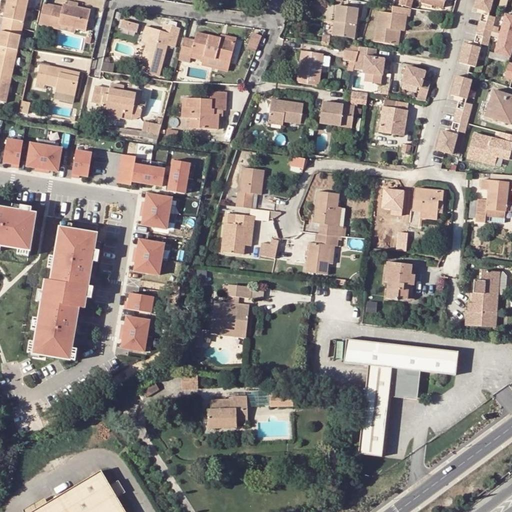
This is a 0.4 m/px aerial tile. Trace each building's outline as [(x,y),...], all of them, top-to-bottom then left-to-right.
[(0,69),(0,70),(0,103),(3,104),(13,54),(17,54),(28,0),(6,0),(2,20),(10,22),(7,35),(0,34),(0,69)] [(432,0),(431,6),(442,9),(444,0),(432,0)] [(475,0),(473,10),(476,11),(489,14),(492,0),(475,0)] [(59,26),(75,30),(85,32),(90,11),(76,8),(67,6),(63,5),(62,8),(53,7),(49,27),(58,30),(59,26)] [(334,7),(332,24),(335,24),(334,37),(353,40),(356,10),(334,7)] [(395,31),(399,32),(403,32),(405,16),(408,17),(409,9),(404,8),(392,7),(391,14),(377,13),(373,43),(393,45),(395,31)] [(511,15),(504,13),(494,51),(510,55),(511,49),(511,15)] [(488,18),(481,16),(477,30),(491,34),(495,20),(488,18)] [(125,18),(122,27),(140,32),(142,23),(125,18)] [(2,20),(0,30),(0,34),(7,35),(10,22),(2,20)] [(162,32),(151,29),(147,46),(139,72),(158,77),(166,46),(174,48),(180,29),(165,25),(162,32)] [(140,44),(147,46),(151,29),(145,28),(140,44)] [(491,34),(477,30),(473,45),(480,46),(488,48),(491,34)] [(180,55),(191,57),(192,54),(229,64),(235,43),(220,39),(197,33),(194,41),(184,39),(180,55)] [(251,34),(245,51),(254,55),(261,38),(251,34)] [(479,50),(467,47),(464,46),(459,65),(474,69),(479,50)] [(345,51),(343,61),(350,61),(355,62),(358,52),(345,51)] [(295,84),(317,87),(321,55),(299,52),(295,84)] [(229,64),(192,54),(191,57),(203,60),(201,65),(227,73),(229,64)] [(352,74),(355,62),(350,61),(347,73),(352,74)] [(430,99),(436,70),(409,64),(403,93),(430,99)] [(74,97),(79,78),(65,76),(66,71),(41,66),(36,88),(43,90),(44,86),(56,89),(55,93),(74,97)] [(471,82),(455,78),(450,98),(453,98),(466,102),(471,82)] [(101,104),(100,109),(109,110),(108,116),(122,118),(123,113),(132,115),(133,105),(136,95),(123,93),(124,87),(111,85),(110,89),(109,94),(103,93),(103,88),(94,86),(91,102),(101,104)] [(355,91),(354,102),(369,103),(370,92),(355,91)] [(511,96),(493,91),(484,117),(510,125),(511,118),(511,96)] [(199,129),(218,130),(219,115),(213,115),(213,110),(219,110),(224,111),(225,93),(210,93),(209,101),(182,100),(181,118),(200,119),(199,129)] [(302,106),(270,101),(268,121),(282,123),(299,125),(302,106)] [(379,133),(389,134),(390,129),(403,131),(407,105),(384,101),(379,133)] [(22,102),(19,114),(27,115),(29,103),(22,102)] [(465,105),(458,103),(454,118),(468,121),(472,107),(465,105)] [(352,130),(355,109),(322,104),(320,126),(335,128),(352,130)] [(138,116),(140,106),(133,105),(132,115),(123,113),(122,118),(131,120),(138,116)] [(468,121),(454,118),(450,132),(457,134),(465,136),(468,121)] [(158,134),(161,125),(142,122),(140,132),(158,134)] [(472,131),(466,158),(494,165),(496,156),(509,159),(511,147),(511,134),(495,131),(494,136),(472,131)] [(444,134),(441,133),(436,153),(451,157),(456,137),(444,134)] [(23,143),(7,140),(3,163),(11,164),(11,167),(19,169),(23,143)] [(46,147),(30,144),(26,167),(35,168),(34,171),(41,173),(46,147)] [(61,150),(46,147),(41,173),(49,174),(49,171),(57,172),(61,150)] [(91,154),(76,152),(71,178),(79,179),(79,176),(87,177),(91,154)] [(135,158),(122,156),(117,184),(130,186),(131,182),(134,166),(135,158)] [(189,165),(172,162),(170,177),(187,180),(189,165)] [(149,168),(134,166),(131,182),(146,185),(149,168)] [(164,171),(149,168),(146,185),(162,188),(164,171)] [(251,209),(252,202),(244,201),(245,193),(253,194),(261,195),(263,178),(264,171),(243,169),(240,193),(237,193),(237,199),(228,198),(227,206),(251,209)] [(187,180),(170,177),(167,192),(184,195),(187,180)] [(505,213),(506,213),(507,207),(508,190),(509,183),(489,181),(481,180),(480,191),(487,192),(486,202),(476,201),(474,223),(504,226),(505,213)] [(437,214),(438,201),(442,201),(443,193),(415,190),(412,211),(419,212),(437,214)] [(245,193),(244,201),(252,202),(253,194),(245,193)] [(314,224),(320,225),(326,225),(325,236),(341,238),(344,209),(337,208),(338,196),(317,193),(314,224)] [(171,199),(146,195),(145,203),(144,203),(142,210),(168,215),(171,199)] [(0,246),(17,249),(29,251),(35,214),(30,213),(19,211),(3,208),(3,211),(0,210),(0,246)] [(168,215),(142,210),(141,217),(142,218),(141,226),(165,230),(168,215)] [(418,221),(436,223),(437,214),(419,212),(418,221)] [(246,227),(250,227),(253,228),(254,218),(226,214),(221,253),(243,256),(244,246),(246,227)] [(71,230),(59,228),(54,257),(52,269),(50,280),(48,292),(79,297),(85,298),(87,286),(87,284),(91,262),(95,242),(96,235),(71,230)] [(330,246),(334,246),(339,247),(341,238),(325,236),(319,235),(318,245),(309,244),(306,273),(326,276),(328,264),(330,246)] [(163,245),(138,241),(137,249),(136,249),(134,256),(160,260),(163,245)] [(268,246),(260,244),(257,257),(273,260),(277,242),(269,241),(268,246)] [(100,243),(95,242),(91,262),(97,263),(100,243)] [(160,260),(134,256),(133,263),(134,263),(133,272),(158,276),(160,260)] [(385,274),(389,274),(388,284),(386,299),(397,300),(397,299),(398,293),(403,293),(404,285),(410,285),(414,286),(415,275),(411,275),(412,266),(386,263),(385,274)] [(495,329),(498,295),(494,294),(495,273),(481,271),(480,281),(479,294),(472,293),(472,304),(468,304),(468,313),(466,313),(465,326),(495,329)] [(408,301),(410,285),(404,285),(403,293),(398,293),(397,299),(408,301)] [(221,331),(233,332),(245,334),(247,307),(237,306),(237,299),(249,300),(250,289),(226,287),(225,298),(227,298),(226,304),(212,303),(209,336),(221,337),(221,331)] [(48,292),(42,291),(40,302),(38,317),(36,328),(34,342),(32,354),(38,355),(68,360),(70,348),(74,328),(72,328),(73,320),(75,320),(77,308),(79,297),(48,292)] [(154,298),(129,294),(128,303),(125,302),(123,310),(151,314),(154,298)] [(150,322),(125,317),(124,326),(121,325),(120,332),(147,337),(150,322)] [(147,337),(120,332),(118,340),(121,340),(120,348),(144,353),(147,337)] [(37,358),(38,355),(32,354),(34,342),(28,341),(26,353),(28,353),(27,356),(37,358)] [(413,391),(417,391),(419,373),(456,376),(458,353),(346,341),(343,364),(368,367),(366,391),(359,455),(383,457),(390,398),(412,401),(413,391)] [(165,438),(204,497),(263,459),(224,399),(165,438)] [(21,511),(118,511),(110,497),(103,485),(95,470),(41,501),(21,511)] [(103,485),(110,497),(119,492),(112,480),(103,485)] [(18,511),(21,511),(41,501),(38,495),(16,508),(18,511)]
